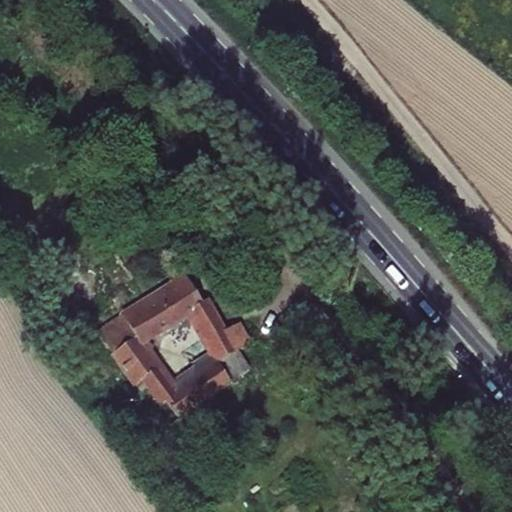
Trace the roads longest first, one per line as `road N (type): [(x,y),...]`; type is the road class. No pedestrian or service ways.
road 1 (primary): [(423,295),(155,0)]
road 2 (track): [(295,0),(511,242)]
road 3 (primary): [(423,295),(511,409)]
